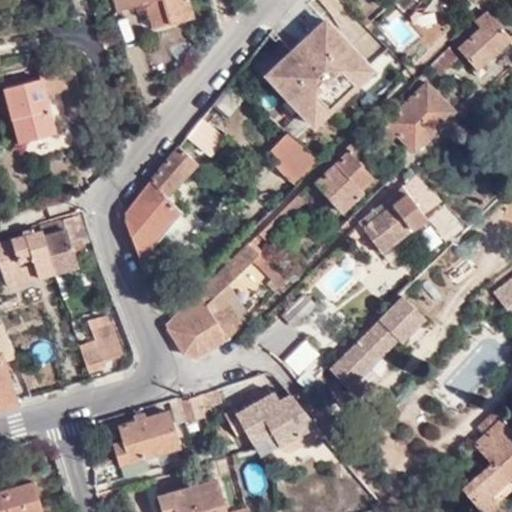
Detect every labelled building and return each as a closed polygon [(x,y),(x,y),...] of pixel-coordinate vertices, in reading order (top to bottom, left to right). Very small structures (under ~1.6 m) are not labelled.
[(116,0),(119,10),(147,1),(151,0),(162,0),(172,28),(196,21),(189,0),(116,0)] [(157,31),(172,28),(162,0),(151,0),(147,1),(157,31)] [(458,59),(460,62),(467,55),(479,70),(511,41),(488,16),(455,46),(463,55),(458,59)] [(373,70),(328,21),(269,74),(314,123),(373,70)] [(442,78),(460,62),(458,59),(463,55),(455,46),(433,67),(442,78)] [(83,93),(75,63),(40,73),(42,81),(8,89),(22,144),(58,136),(49,101),(45,90),(60,87),(63,97),(83,93)] [(453,115),(426,85),(379,131),(390,143),(397,136),(413,153),(453,115)] [(45,90),(49,101),(63,97),(60,87),(45,90)] [(222,140),(201,119),(188,136),(207,155),(222,140)] [(297,183),(319,159),(287,129),(264,153),(297,183)] [(375,142),(364,132),(316,178),(346,209),(367,189),(364,184),(376,173),(360,155),(375,142)] [(182,210),(166,196),(195,161),(178,147),(126,212),(125,221),(140,258),(182,210)] [(425,215),(444,202),(416,176),(388,202),(360,224),(382,252),(428,220),(425,215)] [(311,198),(303,190),(263,228),(271,236),(311,198)] [(78,211),(37,223),(40,232),(55,273),(76,265),(73,255),(84,251),(80,238),(86,235),(78,211)] [(81,211),(80,211),(78,211),(86,235),(90,234),(81,211)] [(55,273),(40,232),(0,243),(0,260),(8,286),(55,273)] [(228,338),(237,328),(240,325),(216,295),(225,286),(257,256),(247,244),(165,323),(181,352),(198,356),(228,338)] [(280,287),(289,278),(266,258),(258,265),(280,287)] [(511,282),(498,294),(509,309),(511,305),(511,282)] [(216,295),(240,325),(250,316),(225,286),(216,295)] [(317,306),(306,295),(285,315),(296,327),(317,306)] [(405,299),(331,371),(347,389),(398,339),(402,344),(426,322),(405,299)] [(0,406),(16,402),(4,361),(17,357),(0,313),(0,350),(3,360),(0,360),(0,406)] [(91,342),(81,346),(91,372),(110,365),(108,359),(123,353),(111,323),(88,331),(91,342)] [(303,340),(280,361),(296,378),(319,357),(303,340)] [(221,397),(218,382),(185,393),(177,392),(183,417),(203,412),(205,419),(212,417),(210,402),(221,397)] [(306,443),(323,432),(295,398),(290,390),(277,397),(272,388),(237,408),(235,405),(225,411),(234,427),(242,422),(246,429),(265,420),(279,442),(281,446),(288,448),(290,447),(295,432),(298,431),(303,439),(306,443)] [(124,472),(151,464),(147,452),(178,443),(168,407),(117,421),(121,436),(112,440),(117,461),(122,461),(124,472)] [(487,433),(478,441),(496,459),(468,487),(490,511),(511,491),(511,408),(502,418),(487,433)] [(481,427),(487,433),(502,418),(496,411),(481,427)] [(259,452),(279,442),(265,420),(246,429),(259,452)] [(290,447),(303,439),(298,431),(295,432),(290,447)] [(230,450),(202,459),(206,473),(235,465),(230,450)] [(225,511),(215,477),(158,493),(163,511),(225,511)] [(0,511),(40,511),(43,511),(32,478),(0,487),(0,511)] [(380,511),(381,511),(387,508),(383,503),(373,505),(380,511)]
